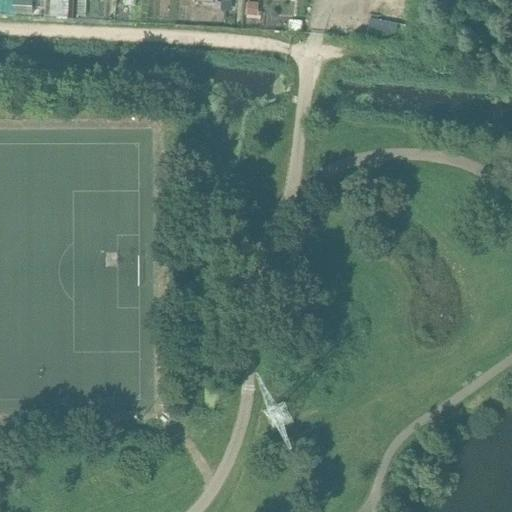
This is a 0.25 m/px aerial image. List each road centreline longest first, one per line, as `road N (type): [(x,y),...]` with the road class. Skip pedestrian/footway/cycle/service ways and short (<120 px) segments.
road 1 (residential): [(194,511),(240,425),(258,253),(295,193)]
road 2 (track): [(311,50),(0,30)]
